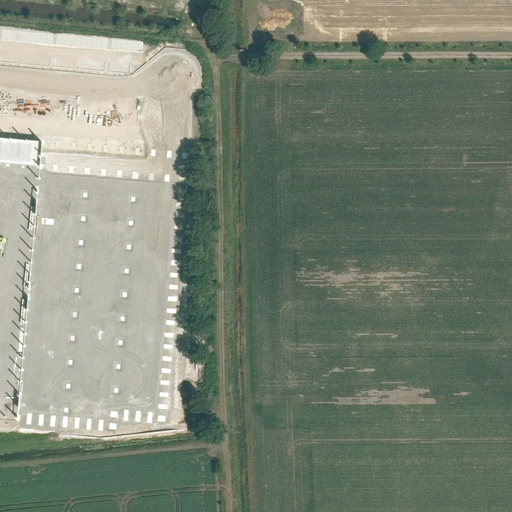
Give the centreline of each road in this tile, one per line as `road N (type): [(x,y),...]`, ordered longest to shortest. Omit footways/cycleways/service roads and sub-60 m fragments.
road 1 (track): [(0,39),(214,58),(511,57)]
road 2 (track): [(214,58),(228,511)]
